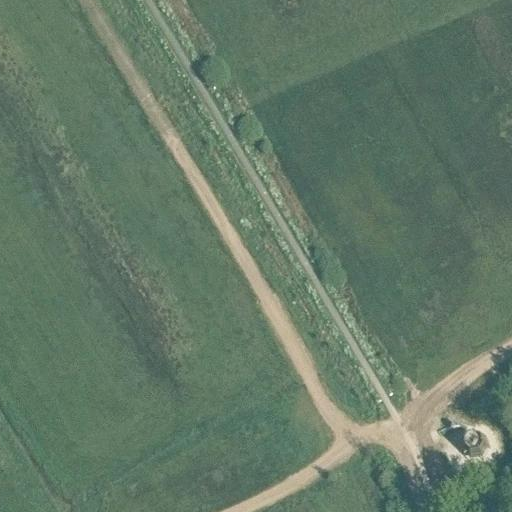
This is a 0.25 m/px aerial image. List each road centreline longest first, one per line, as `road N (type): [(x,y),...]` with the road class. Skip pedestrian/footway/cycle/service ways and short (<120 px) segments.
road 1 (track): [(352,450),(86,0)]
road 2 (track): [(397,422),(238,511)]
road 3 (track): [(511,350),(397,422)]
